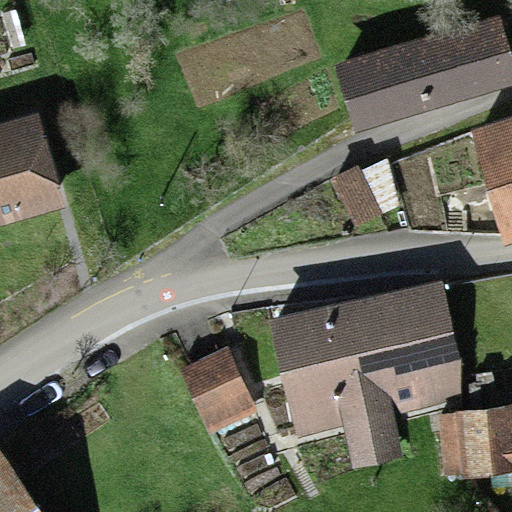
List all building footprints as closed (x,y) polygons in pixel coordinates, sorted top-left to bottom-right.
[(511,74),(498,29),(342,77),(358,127),(511,80),(511,74)] [(0,224),(65,207),(38,112),(0,122),(0,224)] [(511,130),(484,139),(511,232),(511,130)] [(361,181),(338,191),(359,239),(383,228),(361,181)] [(393,311),(283,330),(301,437),(461,409),(442,303),(427,306),(429,320),(396,326),(393,311)] [(228,360),(187,379),(214,436),(255,417),(228,360)] [(511,418),(445,427),(454,492),(511,484),(511,418)] [(32,511),(0,468),(0,511),(32,511)]
